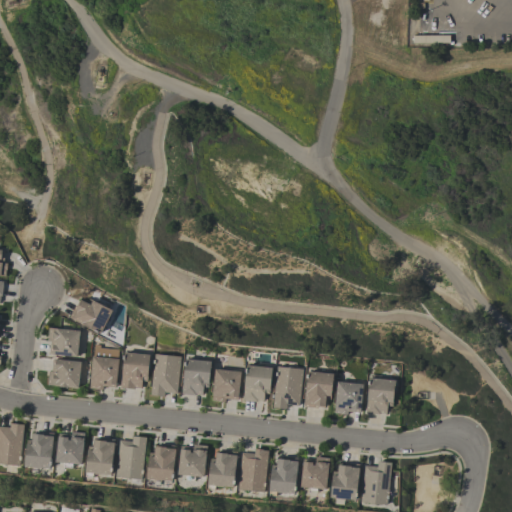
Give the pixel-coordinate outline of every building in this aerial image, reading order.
[(80,300),(90,305),(92,301),(112,311),(109,317),(110,317),(106,325),(105,325),(100,334),(71,320),(72,319),(69,318),(75,305),(77,307),(80,300)] [(79,332),(77,358),(52,355),(52,346),(55,346),(55,343),(47,342),(49,329),(79,332)] [(93,357),(114,358),(115,349),(93,348),(93,357)] [(147,382),(149,356),(123,353),(120,388),(134,390),(134,388),(141,389),(142,382),(147,382)] [(180,358),(177,394),(164,393),(164,397),(150,396),(154,355),(180,358)] [(92,357),(118,360),(115,388),(103,387),(102,390),(89,389),(92,357)] [(211,362),(208,388),(203,387),(202,395),(195,394),(195,396),(181,395),(185,359),(211,362)] [(80,363),(78,389),(47,386),(48,372),(51,372),(52,360),(80,363)] [(272,368),(270,394),(264,394),(264,401),(256,401),(256,402),(243,401),(246,365),(272,368)] [(277,367),(303,370),(299,406),(286,405),(286,410),(272,409),(277,367)] [(241,372),(238,401),(225,399),(225,403),(211,401),(215,370),(241,372)] [(333,374),(330,401),(326,400),(325,408),(318,407),(318,409),(303,407),(307,372),(333,374)] [(395,381),(395,386),(394,386),(392,407),(387,407),(386,415),(379,414),(379,415),(365,414),(368,379),(395,381)] [(363,386),(360,413),(347,412),(347,416),(333,414),(337,383),(363,386)] [(24,425),(20,466),(0,464),(0,426),(10,428),(10,424),(24,425)] [(53,437),(49,470),(24,467),(26,444),(31,445),(32,434),(44,435),(43,436),(53,437)] [(84,438),(81,465),(56,463),(58,437),(68,438),(67,441),(70,441),(71,437),(84,438)] [(119,441),(132,442),(132,437),(146,438),(142,480),(116,477),(119,441)] [(114,444),(112,469),(110,469),(110,473),(111,473),(111,476),(85,473),(87,451),(92,451),(93,441),(106,442),(106,443),(114,444)] [(206,447),(203,478),(177,476),(179,450),(190,451),(189,454),(192,454),(193,445),(206,447)] [(175,450),(174,468),(173,468),(171,482),(147,479),(149,457),(153,458),(154,447),(166,448),(166,449),(175,450)] [(254,450),(263,451),(268,452),(264,493),(238,490),(242,454),(254,455),(254,450)] [(236,457),(233,489),(207,486),(210,464),(214,464),(215,454),(227,455),(226,456),(236,457)] [(329,459),(326,491),(300,489),(302,463),(312,464),(312,466),(315,467),(316,457),(329,459)] [(297,463),(294,495),(269,492),(271,470),(275,471),(276,460),(289,461),(289,462),(297,463)] [(391,464),(386,506),(361,503),(365,467),(377,468),(378,462),(391,464)] [(359,465),(356,500),(331,498),(332,477),(337,478),(338,467),(339,467),(339,465),(345,465),(345,464),(359,465)]
